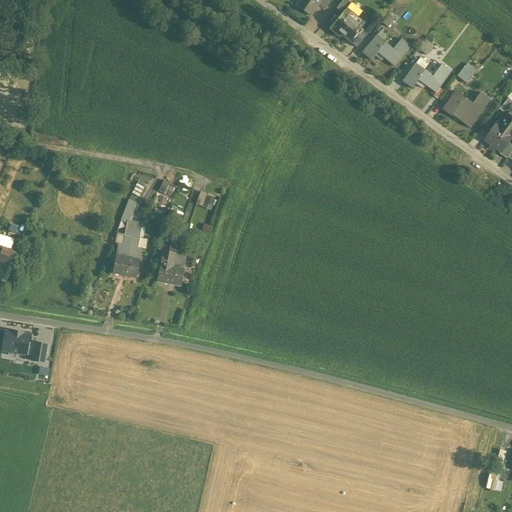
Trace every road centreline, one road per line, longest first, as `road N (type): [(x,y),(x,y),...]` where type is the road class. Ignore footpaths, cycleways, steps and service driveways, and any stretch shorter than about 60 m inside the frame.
road 1 (unclassified): [(0,315),(278,366),(511,429)]
road 2 (unclassified): [(258,0),(511,184)]
road 3 (residential): [(0,139),(220,192)]
